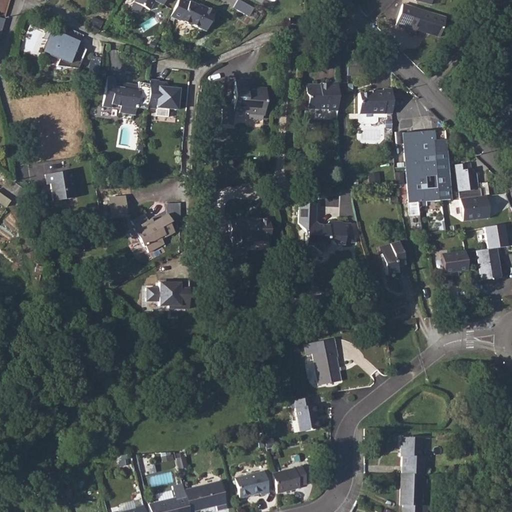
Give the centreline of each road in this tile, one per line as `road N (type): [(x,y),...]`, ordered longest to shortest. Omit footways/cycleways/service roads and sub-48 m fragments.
road 1 (residential): [(29,0),(90,36),(195,66),(262,37),(335,34),(353,22)]
road 2 (residential): [(320,511),(340,494),(343,443),(356,414),(453,342),(503,341)]
road 3 (unknown): [(306,34),(288,194)]
road 4 (residential): [(22,0),(2,69),(22,154)]
road 5 (residential): [(416,91),(511,187)]
road 6 (unknown): [(335,34),(344,164)]
